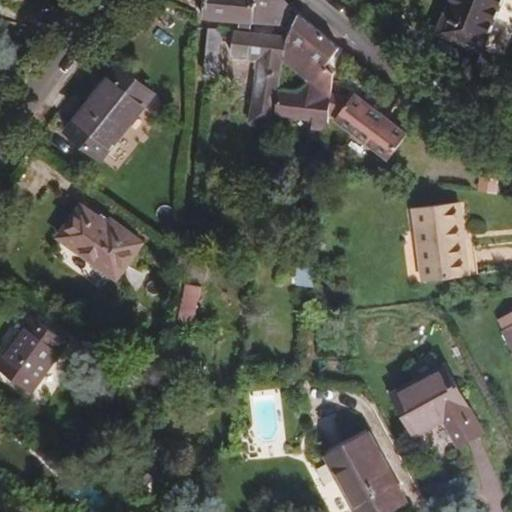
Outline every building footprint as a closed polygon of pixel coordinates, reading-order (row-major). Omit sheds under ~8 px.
[(205,0),(204,17),(209,17),(255,23),(256,0),(205,0)] [(256,0),(255,23),(283,26),(292,6),(286,0),(256,0)] [(449,0),(437,32),(481,50),(500,0),(449,0)] [(339,49),(339,44),(318,28),(300,14),(287,37),(276,114),(312,118),(311,127),(330,128),(337,70),(327,63),(339,49)] [(221,30),(208,28),(205,64),(218,65),(221,30)] [(276,114),(287,37),(236,31),(234,57),(259,59),(251,124),(274,127),(276,114)] [(218,65),(205,64),(204,77),(217,78),(218,65)] [(102,159),(154,95),(121,69),(69,132),(102,159)] [(391,157),(409,132),(356,91),(338,116),(391,157)] [(459,238),(455,202),(414,207),(423,279),(470,273),(466,237),(459,238)] [(461,202),(455,202),(459,238),(466,237),(461,202)] [(117,278),(141,242),(111,221),(107,225),(101,220),(82,205),(59,236),(117,278)] [(104,216),(101,220),(107,225),(111,221),(104,216)] [(315,270),(319,229),(304,228),(300,268),(315,270)] [(314,283),(312,298),(320,299),(322,284),(314,283)] [(200,290),(185,288),(176,329),(197,331),(200,290)] [(35,390),(69,341),(36,318),(1,367),(35,390)] [(503,333),(511,328),(511,319),(500,326),(503,333)] [(511,328),(503,333),(511,349),(511,328)] [(480,432),(445,367),(393,394),(413,431),(443,416),(459,444),(480,432)] [(384,511),(405,501),(370,434),(326,455),(356,511),(384,511)]
